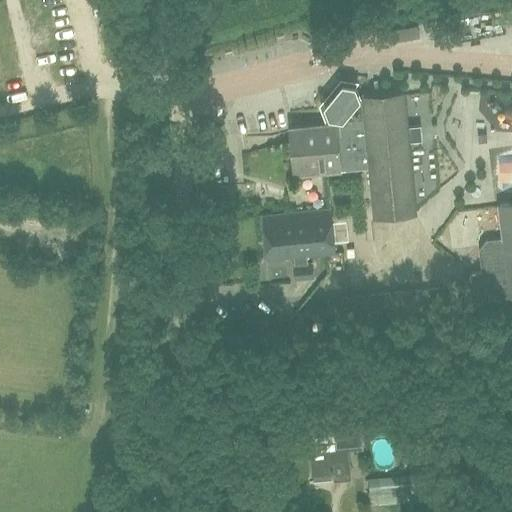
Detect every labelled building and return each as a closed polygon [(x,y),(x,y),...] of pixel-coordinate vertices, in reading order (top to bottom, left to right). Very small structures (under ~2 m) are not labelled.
[(405,97),(404,92),(359,97),(355,86),(343,84),(325,105),(330,116),(342,118),(342,122),(290,127),(294,174),(356,168),(370,166),(375,216),(416,212),(416,207),(409,140),(421,138),(420,130),(420,127),(408,128),(405,97)] [(331,209),(263,216),(267,260),(335,253),(331,209)] [(470,234),(479,249),(491,242),(483,227),(470,234)] [(312,263),(294,265),(296,279),(314,277),(312,263)] [(381,315),(447,308),(445,288),(379,295),(381,315)] [(361,318),(359,297),(322,301),(324,321),(361,318)] [(345,433),(309,436),(313,474),(331,472),(331,474),(350,472),(348,449),(362,448),(359,422),(345,423),(345,433)] [(427,474),(402,477),(403,490),(428,488),(427,474)]
